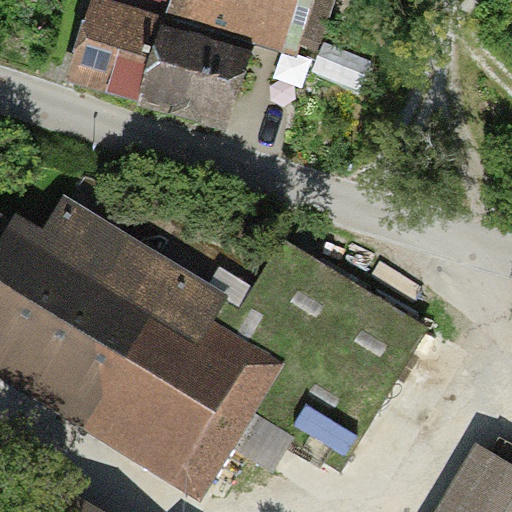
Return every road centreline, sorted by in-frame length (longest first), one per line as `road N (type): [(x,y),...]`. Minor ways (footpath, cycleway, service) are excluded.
road 1 (unclassified): [(0,88),(483,247)]
road 2 (track): [(457,0),(483,247)]
road 3 (track): [(396,511),(511,321)]
